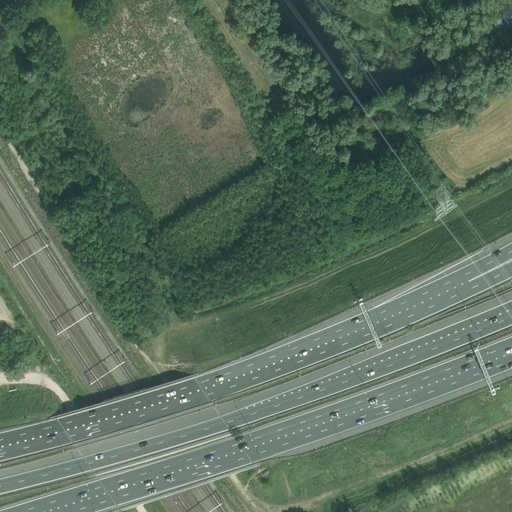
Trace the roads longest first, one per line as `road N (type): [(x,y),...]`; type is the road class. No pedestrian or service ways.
road 1 (motorway): [(511,317),(225,423),(0,485)]
road 2 (motorway): [(467,281),(201,389),(0,446)]
road 3 (motorway): [(44,511),(359,411),(511,351)]
road 4 (track): [(251,511),(123,330),(0,126)]
road 5 (track): [(155,371),(147,263),(0,35)]
road 6 (track): [(170,511),(0,258)]
road 7 (track): [(511,415),(285,511)]
road 8 (track): [(0,380),(33,375),(56,388),(143,511)]
